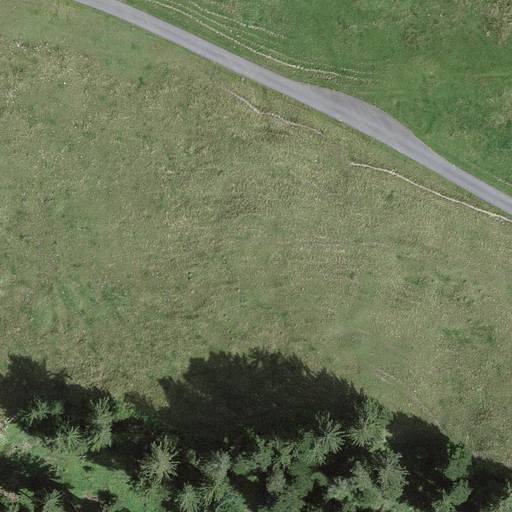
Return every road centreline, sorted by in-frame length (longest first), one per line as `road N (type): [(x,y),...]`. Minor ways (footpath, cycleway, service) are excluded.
road 1 (track): [(511,432),(410,391),(0,388)]
road 2 (track): [(511,208),(161,26),(87,0)]
